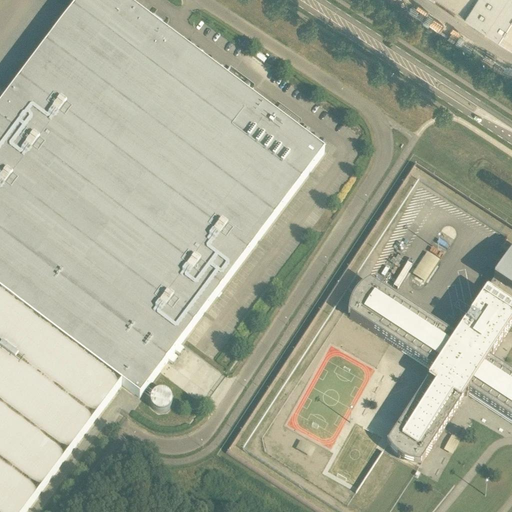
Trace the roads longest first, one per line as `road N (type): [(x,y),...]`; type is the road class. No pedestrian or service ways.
road 1 (unclassified): [(127,427),(164,446),(196,440),(210,428),(385,152),(374,113),(199,0)]
road 2 (secondary): [(294,0),(511,141)]
road 3 (secondary): [(511,126),(318,0)]
